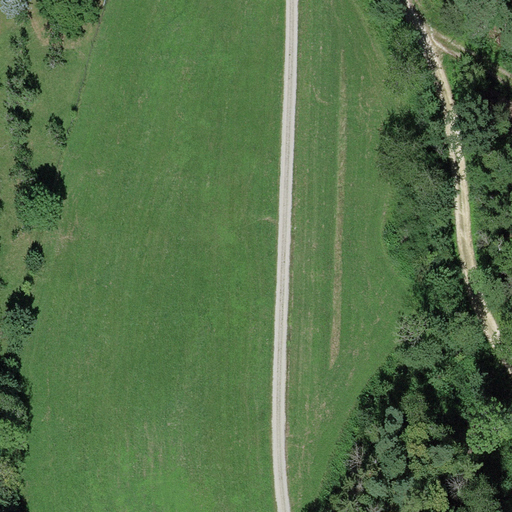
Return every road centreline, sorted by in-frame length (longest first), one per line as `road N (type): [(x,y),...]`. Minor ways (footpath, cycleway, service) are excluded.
road 1 (track): [(288,0),(277,511)]
road 2 (track): [(401,0),(448,111),(467,265),(490,334),(511,368)]
